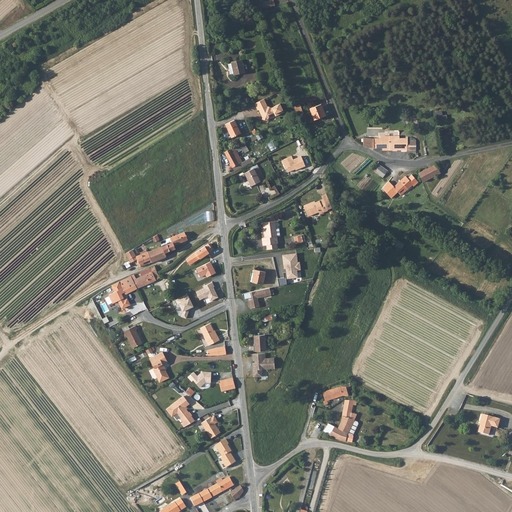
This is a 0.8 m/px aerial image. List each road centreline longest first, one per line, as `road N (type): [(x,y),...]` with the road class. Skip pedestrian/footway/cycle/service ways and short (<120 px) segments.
road 1 (track): [(116,280),(110,272),(120,254),(86,190),(88,167),(74,137),(0,204)]
road 2 (unclassified): [(223,226),(251,477)]
road 3 (unclassified): [(196,0),(223,226)]
road 4 (unclassified): [(407,449),(427,431),(511,295)]
road 5 (unclassified): [(344,146),(416,164),(511,144)]
road 6 (unclassified): [(251,477),(312,443),(388,455),(407,449)]
road 7 (unclassified): [(344,146),(292,0)]
road 8 (unclassified): [(223,226),(299,189),(344,146)]
road 9 (track): [(0,356),(109,283)]
